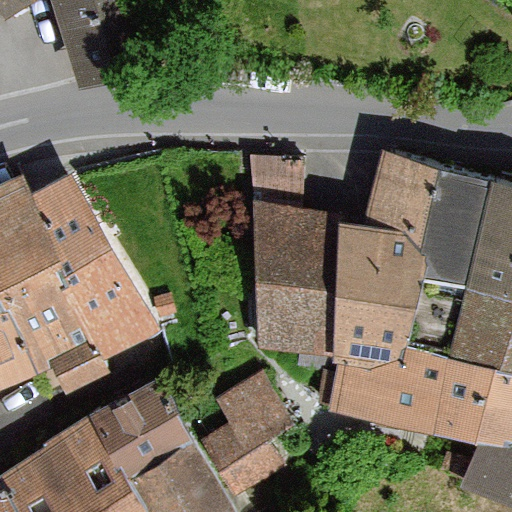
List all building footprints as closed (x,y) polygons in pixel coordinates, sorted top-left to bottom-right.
[(20,0),(64,0),(89,74),(144,60),(127,0),(8,0),(12,5),(20,0)] [(338,401),(451,425),(504,173),(392,149),(376,220),(349,352),(338,401)] [(349,352),(376,220),(307,208),(308,155),(260,155),(262,340),(349,352)] [(160,321),(79,172),(40,194),(31,177),(0,192),(0,384),(65,357),(78,384),(114,366),(106,352),(160,321)] [(491,431),(474,478),(511,491),(511,174),(504,173),(451,425),(491,431)] [(100,416),(0,485),(0,511),(240,511),(199,444),(168,374),(100,416)] [(242,420),(207,440),(238,493),(289,460),(273,434),(295,420),(267,374),(229,398),(242,420)]
